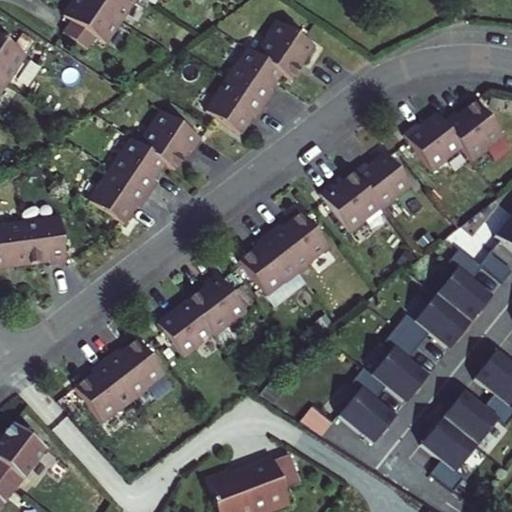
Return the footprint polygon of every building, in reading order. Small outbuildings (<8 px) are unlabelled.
[(84,0),(70,0),(56,22),(101,50),(119,22),(84,0)] [(84,0),(119,22),(133,0),(84,0)] [(273,16),(227,72),(267,105),(313,49),(273,16)] [(0,90),(24,53),(0,37),(0,90)] [(227,72),(200,103),(243,137),(267,105),(227,72)] [(485,147),(503,133),(476,98),(456,113),(454,110),(443,119),(437,110),(419,124),(417,121),(403,131),(433,169),(460,145),(473,159),(486,148),(485,147)] [(169,162),(191,131),(153,103),(131,134),(169,162)] [(147,192),(169,162),(131,134),(109,164),(147,192)] [(387,146),(354,169),(382,208),(414,184),(387,146)] [(125,222),(147,192),(109,164),(87,194),(125,222)] [(354,169),(321,193),(349,231),(382,208),(354,169)] [(511,250),(511,197),(486,229),(511,250)] [(303,208),(271,232),(299,270),(331,246),(303,208)] [(61,213),(23,218),(29,260),(66,256),(61,213)] [(23,218),(0,220),(0,263),(29,260),(23,218)] [(271,232),(238,255),(266,293),(299,270),(271,232)] [(433,293),(469,321),(490,295),(470,278),(481,266),(478,263),(457,247),(447,260),(455,266),(433,293)] [(488,251),(478,263),(481,266),(501,282),(511,270),(488,251)] [(221,270),(188,294),(216,332),(249,308),(221,270)] [(393,326),(416,344),(426,332),(446,348),(469,321),(433,293),(412,320),(403,313),(393,326)] [(188,294),(156,317),(183,356),(216,332),(188,294)] [(369,372),(384,384),(404,401),(426,373),(406,357),(416,344),(393,326),(383,338),(391,345),(369,372)] [(135,332),(103,356),(130,394),(163,370),(135,332)] [(511,363),(494,349),(472,376),(492,393),(506,404),(511,396),(511,363)] [(103,356),(70,380),(98,418),(130,394),(103,356)] [(357,387),(335,413),(370,442),(392,415),(372,399),(384,384),(361,365),(349,380),(357,387)] [(462,389),(439,416),(473,444),(496,417),(505,424),(511,415),(511,408),(492,393),(482,405),(462,389)] [(439,416),(417,443),(437,460),(427,472),(450,491),(460,479),(451,471),(473,444),(439,416)] [(11,417),(0,431),(0,476),(11,485),(44,442),(11,417)] [(276,441),(194,468),(208,511),(228,511),(293,491),(276,441)] [(0,476),(0,499),(11,485),(0,476)]
